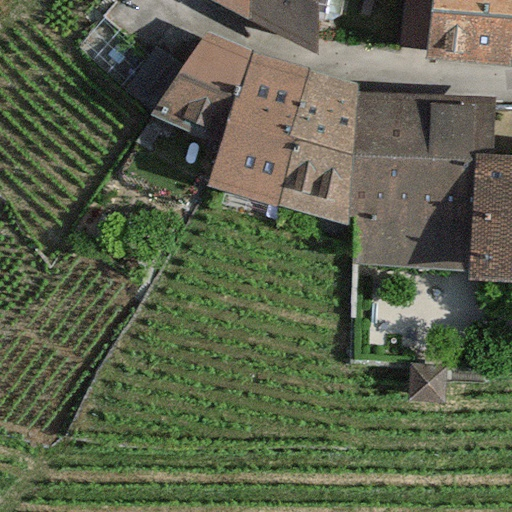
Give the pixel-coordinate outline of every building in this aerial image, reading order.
[(217,0),(255,19),(257,0),(217,0)] [(257,0),(255,19),(324,49),(326,0),(257,0)] [(440,0),(436,54),(481,54),(484,0),(440,0)] [(511,0),(484,0),(481,54),(511,55),(511,0)] [(256,54),(212,34),(158,114),(227,143),(213,182),(285,204),(300,139),(316,72),(256,54)] [(363,87),(316,72),(300,139),(285,204),(358,223),(361,152),(363,87)] [(500,108),(363,87),(361,152),(358,223),(365,269),(479,271),(482,153),(501,152),(500,108)] [(511,153),(501,152),(482,153),(479,271),(480,284),(511,285),(511,153)]
